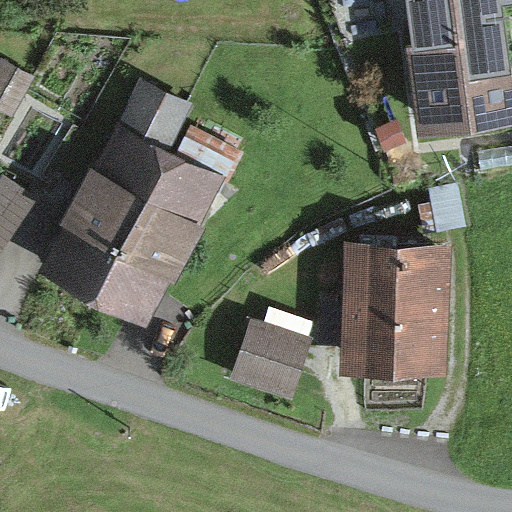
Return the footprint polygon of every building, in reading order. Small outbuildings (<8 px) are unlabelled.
[(406,0),(422,123),(511,111),(511,102),(498,0),(406,0)] [(185,106),(140,85),(53,269),(143,312),(207,178),(162,156),(185,106)] [(0,176),(0,266),(38,193),(1,174),(0,176)] [(438,254),(359,252),(356,368),(435,370),(438,254)] [(311,344),(260,328),(244,379),(295,395),(311,344)]
